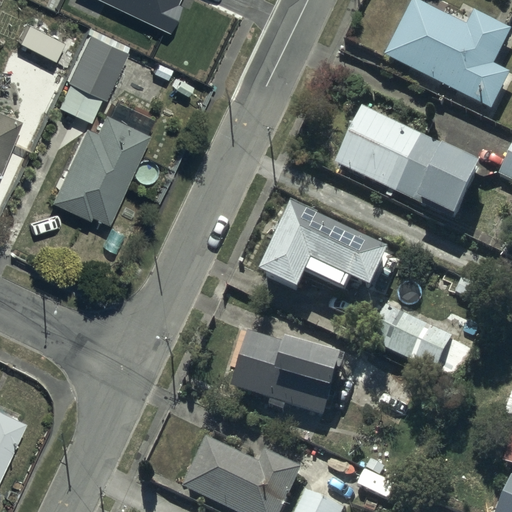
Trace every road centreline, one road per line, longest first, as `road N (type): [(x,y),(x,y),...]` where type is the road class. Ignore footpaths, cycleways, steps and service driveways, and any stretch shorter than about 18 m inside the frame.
road 1 (residential): [(132,362),(309,0)]
road 2 (residential): [(63,511),(132,362)]
road 3 (residential): [(0,302),(132,362)]
